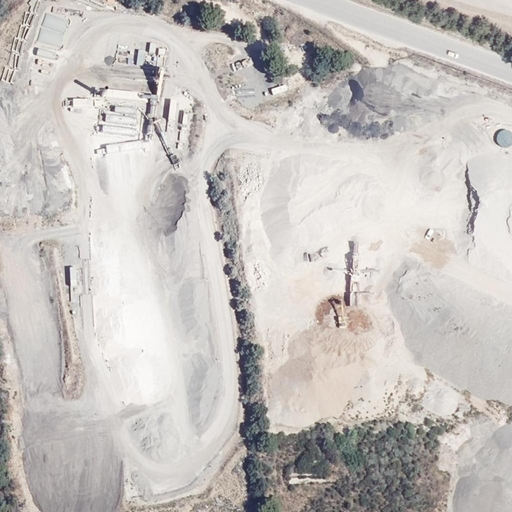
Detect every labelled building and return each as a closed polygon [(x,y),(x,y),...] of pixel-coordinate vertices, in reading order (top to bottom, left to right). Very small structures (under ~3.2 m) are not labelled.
[(72,21),(72,45),(156,45),(156,33),(150,34),(150,21),(72,21)] [(268,65),(255,67),(258,82),(271,80),(268,65)] [(42,91),(25,92),(28,137),(44,136),(42,91)] [(13,94),(0,94),(0,124),(1,139),(16,138),(13,94)] [(57,134),(55,106),(48,106),(49,134),(57,134)] [(60,226),(60,210),(52,210),(51,226),(60,226)] [(29,212),(26,223),(34,224),(36,213),(29,212)] [(29,309),(45,306),(42,290),(26,293),(29,309)] [(186,292),(170,294),(171,301),(188,298),(186,292)] [(34,333),(38,348),(53,344),(49,329),(34,333)] [(216,394),(202,397),(203,404),(217,402),(216,394)] [(225,417),(226,432),(235,432),(234,417),(225,417)] [(104,446),(106,439),(91,435),(89,442),(104,446)] [(341,474),(326,476),(326,483),(342,482),(341,474)]
